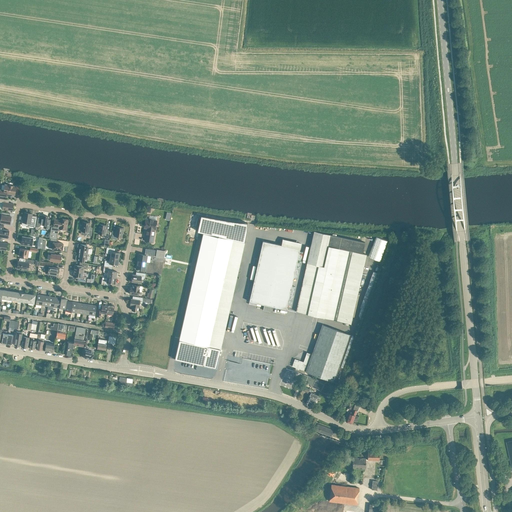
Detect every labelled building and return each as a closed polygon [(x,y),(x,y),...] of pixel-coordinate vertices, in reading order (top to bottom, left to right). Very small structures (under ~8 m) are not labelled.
[(16,186),(5,184),(4,190),(0,189),(0,195),(1,196),(6,197),(7,193),(15,195),(16,186)] [(0,201),(3,202),(2,209),(7,210),(12,211),(13,204),(9,203),(6,203),(7,200),(2,199),(0,198),(0,201)] [(10,213),(5,212),(1,212),(1,215),(0,222),(10,224),(11,217),(9,216),(10,213)] [(35,227),(36,221),(37,216),(36,216),(36,217),(32,217),(32,214),(24,212),(22,225),(35,227)] [(42,215),(41,218),(37,217),(36,227),(38,227),(41,225),(41,224),(44,225),(44,228),(49,229),(50,220),(47,219),(48,216),(42,215)] [(179,339),(175,359),(216,368),(220,349),(208,346),(233,239),(244,242),(246,231),(247,223),(232,221),(201,216),(197,231),(203,233),(179,339)] [(49,238),(56,239),(58,230),(59,230),(59,229),(66,230),(68,219),(61,218),(60,220),(54,220),(53,227),(51,227),(49,238)] [(144,228),(146,228),(144,241),(153,242),(155,230),(157,220),(150,219),(145,219),(144,228)] [(83,222),(81,231),(87,232),(86,235),(91,235),(91,236),(92,234),(92,229),(89,228),(90,223),(83,222)] [(4,225),(0,224),(0,236),(8,238),(9,230),(3,229),(4,225)] [(99,224),(98,229),(98,234),(103,234),(102,237),(108,238),(109,231),(106,231),(107,225),(99,224)] [(111,239),(116,239),(117,236),(122,237),(123,228),(116,227),(115,232),(112,232),(111,239)] [(314,231),(296,312),(351,324),(366,254),(362,254),(365,242),(314,231)] [(33,238),(27,237),(22,236),(21,244),(32,246),(33,238)] [(56,239),(49,238),(51,238),(50,244),(53,245),(52,249),(62,250),(63,243),(56,242),(57,239),(56,239)] [(208,346),(220,349),(244,242),(233,239),(208,346)] [(300,249),(263,241),(249,301),(265,305),(263,310),(270,312),(271,306),(287,310),(300,249)] [(79,252),(88,254),(89,248),(86,248),(87,245),(78,244),(77,249),(79,249),(79,252)] [(110,257),(119,259),(120,253),(113,252),(113,249),(115,249),(115,248),(110,248),(107,247),(106,253),(111,254),(110,257)] [(28,257),(28,255),(29,250),(20,248),(19,256),(28,257)] [(155,250),(151,249),(146,249),(145,255),(139,254),(138,261),(138,264),(137,264),(136,269),(145,270),(147,255),(154,257),(155,250)] [(55,251),(50,250),(49,250),(48,253),(51,254),(50,260),(60,262),(61,255),(54,254),(55,251)] [(87,259),(88,254),(79,252),(78,255),(76,255),(75,260),(84,262),(85,259),(87,259)] [(118,265),(119,259),(110,257),(110,261),(105,260),(104,266),(111,267),(111,264),(118,265)] [(18,261),(17,269),(28,270),(29,263),(33,264),(33,260),(25,259),(25,262),(18,261)] [(39,261),(39,265),(49,267),(48,274),(53,274),(53,275),(56,276),(56,275),(58,275),(59,268),(52,267),(53,263),(39,261)] [(74,271),(83,272),(84,268),(87,269),(88,263),(80,262),(79,266),(75,265),(74,271)] [(110,270),(111,267),(104,266),(103,272),(105,272),(104,276),(107,276),(116,277),(117,271),(110,270)] [(83,276),(83,272),(74,271),(73,277),(78,277),(77,281),(85,282),(86,277),(83,276)] [(132,282),(140,283),(141,279),(145,280),(146,274),(139,272),(138,275),(133,275),(132,278),(131,279),(131,280),(132,281),(132,282)] [(115,283),(116,277),(107,276),(107,280),(102,279),(101,285),(109,286),(108,285),(108,282),(115,283)] [(139,292),(142,292),(143,286),(134,285),(134,288),(131,287),(130,290),(129,291),(129,293),(130,293),(130,294),(138,295),(139,292)] [(143,298),(140,297),(135,296),(134,299),(131,299),(131,302),(130,302),(129,304),(130,305),(132,306),(131,310),(138,311),(139,303),(142,304),(143,298)] [(100,317),(101,313),(107,314),(108,305),(102,304),(101,310),(98,309),(97,316),(100,317)] [(108,305),(107,314),(112,315),(112,319),(116,319),(117,312),(113,311),(114,306),(108,305)] [(16,325),(17,321),(10,320),(10,321),(9,327),(14,328),(15,328),(15,325),(16,325)] [(58,330),(57,331),(56,337),(65,339),(66,331),(67,325),(59,323),(58,324),(57,330),(58,330)] [(295,359),(292,366),(306,371),(305,372),(334,382),(350,335),(322,325),(311,354),(307,353),(303,362),(295,359)] [(82,341),(82,338),(83,336),(79,335),(79,333),(84,334),(85,328),(76,327),(74,339),(75,339),(74,345),(83,346),(84,341),(82,341)] [(37,338),(36,341),(38,341),(37,344),(36,349),(42,350),(44,342),(43,342),(45,334),(41,334),(39,334),(37,334),(37,338)] [(108,343),(115,344),(116,337),(109,336),(108,343)] [(107,340),(99,339),(97,349),(105,350),(107,340)] [(71,355),(73,345),(74,343),(67,341),(67,347),(65,354),(71,355)] [(44,342),(42,350),(53,352),(54,344),(46,343),(44,342)] [(85,350),(84,353),(84,357),(92,359),(93,351),(85,350)] [(323,384),(315,380),(312,387),(320,391),(323,384)] [(306,403),(305,404),(310,406),(312,407),(316,399),(319,400),(320,397),(317,396),(317,395),(311,392),(306,403)] [(359,407),(354,406),(352,412),(351,412),(350,413),(349,413),(346,422),(352,424),(353,421),(357,422),(358,417),(355,416),(357,411),(358,411),(359,407)] [(315,430),(331,435),(333,429),(317,424),(315,430)] [(353,458),(352,463),(352,468),(365,468),(365,458),(353,458)] [(359,488),(354,487),(331,485),(329,501),(357,505),(359,488)] [(315,500),(310,505),(313,509),(319,503),(315,500)]
